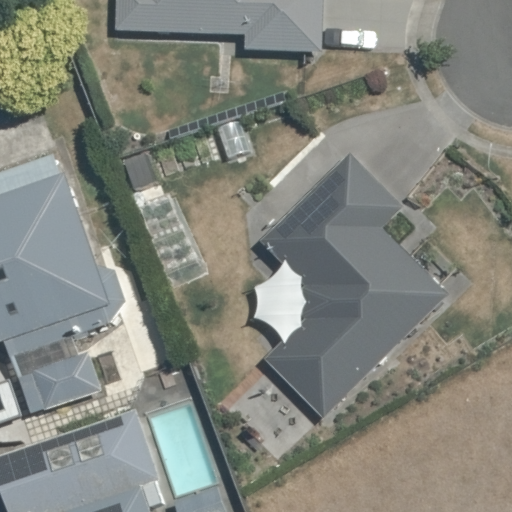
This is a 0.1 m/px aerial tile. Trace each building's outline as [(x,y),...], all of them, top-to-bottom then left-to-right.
[(117,0),(117,26),(246,32),(246,44),(322,47),(323,0),(117,0)] [(117,316),(56,145),(0,165),(0,339),(5,338),(11,354),(117,316)] [(401,200),(348,153),(268,243),(320,289),(297,315),(308,325),(273,365),(331,416),(450,281),(383,221),(401,200)] [(100,393),(88,351),(20,372),(33,413),(100,393)] [(173,511),(133,402),(0,453),(0,479),(12,511),(173,511)] [(322,434),(305,412),(272,438),(289,460),(322,434)]
